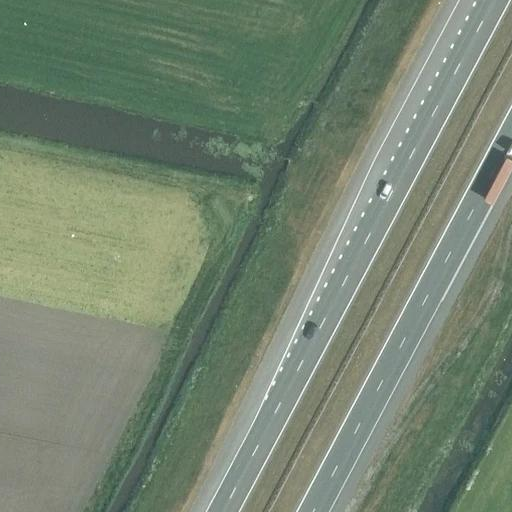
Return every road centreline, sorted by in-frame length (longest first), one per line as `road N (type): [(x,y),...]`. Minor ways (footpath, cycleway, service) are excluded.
road 1 (motorway): [(493,0),(223,511)]
road 2 (motorway): [(313,511),(511,135)]
